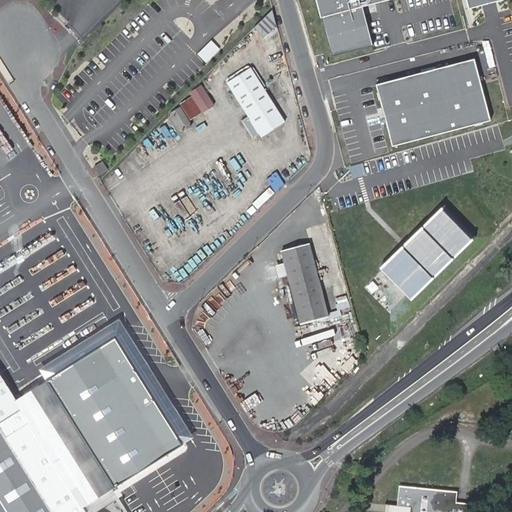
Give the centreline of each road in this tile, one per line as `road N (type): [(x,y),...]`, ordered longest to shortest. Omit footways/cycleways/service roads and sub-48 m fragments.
road 1 (unclassified): [(170,315),(323,166),(324,134),(288,0)]
road 2 (unclassified): [(170,315),(43,111),(27,80),(22,37)]
road 3 (secondary): [(511,297),(293,460)]
road 4 (secondary): [(311,486),(340,452),(511,324)]
road 5 (unclassified): [(261,465),(170,315)]
